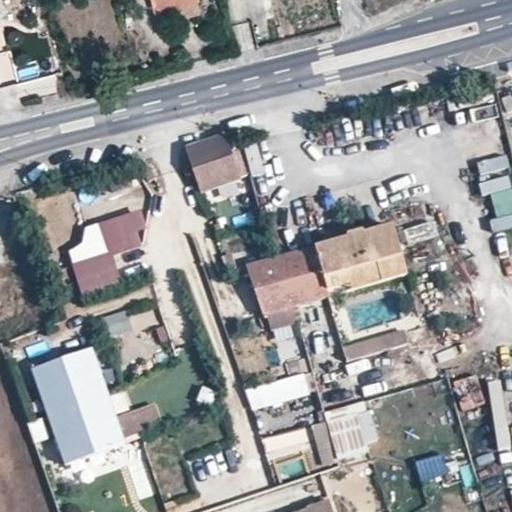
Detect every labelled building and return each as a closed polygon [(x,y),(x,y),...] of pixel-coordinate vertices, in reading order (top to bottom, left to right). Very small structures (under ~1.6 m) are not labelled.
[(195,0),(150,0),(154,11),(196,2),(195,0)] [(492,102),(463,109),(479,176),(508,169),(492,102)] [(187,148),(202,190),(238,177),(224,135),(200,144),(187,148)] [(511,175),(486,180),(492,217),(511,214),(511,175)] [(137,211),(97,222),(105,251),(71,261),(82,300),(122,288),(113,255),(147,246),(137,211)] [(276,258),(291,306),(406,274),(391,227),(330,243),(276,258)] [(246,266),(261,314),(291,306),(276,258),(246,266)] [(101,340),(120,335),(114,314),(94,320),(101,340)] [(383,335),(342,345),(345,360),(387,350),(383,335)] [(33,371),(65,464),(118,444),(87,352),(33,371)] [(251,411),(310,394),(303,372),(245,389),(251,411)] [(504,381),(491,381),(495,449),(508,449),(504,381)] [(152,403),(117,415),(125,437),(160,425),(152,403)] [(364,410),(311,425),(322,464),(375,449),(364,410)] [(337,511),(332,497),(306,507),(308,509),(300,511),(337,511)]
